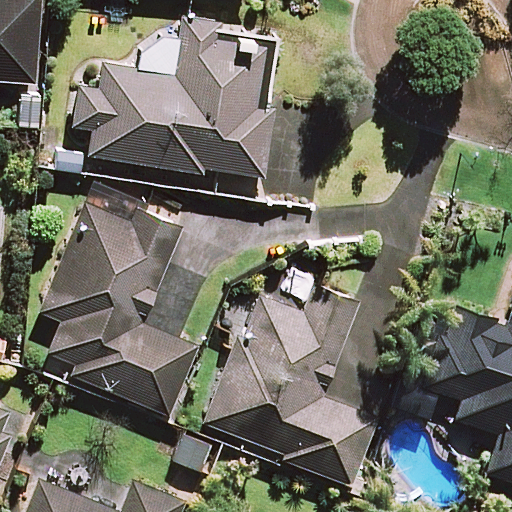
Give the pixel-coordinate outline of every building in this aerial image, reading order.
[(0,0),(0,76),(30,78),(33,0),(0,0)] [(172,33),(168,32),(165,32),(161,32),(158,33),(154,34),(151,36),(148,38),(145,40),(142,43),(140,46),(138,49),(136,52),(135,56),(135,59),(134,63),(135,67),(126,66),(96,63),(94,89),(71,86),(67,122),(87,124),(84,154),(258,171),(265,106),(255,105),(262,35),(173,26),(172,33)] [(127,219),(80,200),(36,307),(56,316),(38,359),(164,411),(192,341),(135,317),(173,223),(132,206),(127,219)] [(297,305),(254,286),(197,416),(344,481),(373,414),(308,386),(319,361),(335,368),(345,344),(351,298),(308,279),(297,305)] [(511,298),(506,318),(442,301),(418,382),(456,394),(449,415),(493,428),(481,468),(511,477),(511,298)] [(0,404),(0,451),(16,411),(0,404)] [(115,507),(33,474),(17,511),(170,511),(176,498),(127,479),(115,507)]
